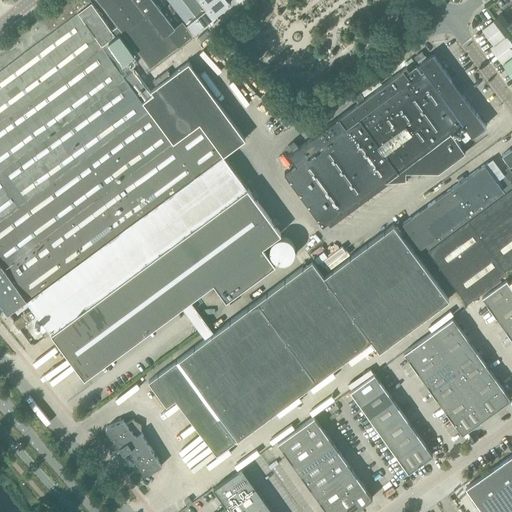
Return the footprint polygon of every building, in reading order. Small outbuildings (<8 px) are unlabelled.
[(153,93),(143,100),(123,72),(133,65),(139,60),(118,33),(119,32),(123,29),(150,64),(178,42),(179,43),(192,32),(182,19),(174,26),(154,0),(99,0),(118,24),(115,26),(111,29),(89,0),(62,0),(0,46),(0,300),(8,311),(26,297),(32,306),(14,319),(19,326),(38,313),(44,321),(39,326),(43,332),(46,335),(51,332),(84,377),(181,306),(189,300),(213,282),(226,300),(275,264),(263,246),(281,233),(224,154),(246,138),(189,61),(171,74),(168,69),(153,80),(156,85),(151,89),(153,93)] [(170,0),(187,21),(206,6),(205,5),(201,0),(170,0)] [(229,0),(212,0),(205,5),(206,6),(213,15),(230,1),(229,0)] [(206,6),(187,21),(194,30),(213,15),(206,6)] [(507,35),(511,30),(511,19),(509,22),(502,13),(494,19),(495,20),(494,20),(506,35),(507,35)] [(506,35),(494,20),(483,29),(494,44),(491,47),(503,63),(511,55),(511,41),(507,35),(506,35)] [(425,55),(422,51),(415,56),(418,61),(425,55)] [(297,164),(285,173),(323,225),(385,179),(386,180),(400,179),(405,179),(406,171),(439,171),(465,152),(450,131),(463,122),(468,129),(464,132),(468,139),(473,135),(486,125),(462,92),(453,79),(433,53),(419,63),(425,70),(421,73),(416,66),(409,71),(406,68),(364,99),(359,103),(339,117),(339,118),(289,154),(297,164)] [(511,55),(503,63),(511,75),(511,55)] [(511,163),(511,146),(502,154),(510,165),(511,163)] [(419,210),(403,222),(421,247),(424,244),(428,249),(511,187),(511,184),(504,174),(500,177),(488,161),(419,210)] [(511,187),(428,249),(466,302),(479,292),(482,296),(496,286),(493,282),(499,278),(498,268),(501,266),(503,269),(511,262),(511,187)] [(205,339),(149,380),(166,404),(184,391),(208,423),(199,429),(217,454),(371,339),(379,350),(449,299),(394,224),(324,276),(312,260),(213,333),(208,326),(189,300),(182,305),(201,331),(206,338),(205,339)] [(511,295),(511,286),(508,281),(506,279),(482,296),(492,310),(511,295)] [(511,295),(492,310),(501,323),(511,314),(511,295)] [(511,334),(511,314),(501,323),(511,336),(511,334)] [(453,317),(428,334),(438,348),(463,331),(453,317)] [(463,331),(438,348),(448,361),(472,344),(463,331)] [(438,348),(428,334),(404,352),(414,365),(438,348)] [(472,344),(448,361),(457,374),(481,357),(472,344)] [(448,361),(438,348),(414,365),(423,378),(448,361)] [(491,370),(481,357),(457,374),(466,387),(491,370)] [(448,361),(423,378),(432,391),(457,374),(448,361)] [(500,383),(491,370),(466,387),(475,400),(487,392),(500,383)] [(375,373),(350,390),(360,404),(384,386),(375,373)] [(466,387),(457,374),(432,391),(442,404),(466,387)] [(511,398),(500,383),(487,392),(499,407),(511,398)] [(394,400),(384,386),(360,404),(370,417),(394,400)] [(466,387),(442,404),(451,418),(463,409),(475,400),(466,387)] [(487,392),(475,400),(487,416),(499,407),(487,392)] [(394,400),(370,417),(379,430),(403,413),(394,400)] [(487,416),(475,400),(463,409),(475,424),(487,416)] [(463,409),(451,418),(462,433),(475,424),(463,409)] [(412,425),(403,413),(379,430),(388,443),(412,425)] [(314,416),(302,424),(312,438),(324,429),(314,416)] [(106,427),(106,428),(106,430),(124,451),(129,449),(145,475),(162,464),(141,431),(141,423),(134,418),(133,418),(126,422),(116,429),(112,423),(107,425),(106,427)] [(302,424),(278,442),(287,455),(312,438),(302,424)] [(422,438),(412,425),(388,443),(397,456),(409,447),(422,438)] [(333,442),(324,429),(312,438),(321,451),(333,442)] [(312,438),(287,455),(297,468),(321,451),(312,438)] [(422,438),(409,447),(421,463),(433,454),(422,438)] [(333,442),(321,451),(331,464),(343,455),(333,442)] [(421,463),(409,447),(397,456),(408,472),(421,463)] [(321,451),(297,468),(306,481),(331,464),(321,451)] [(487,472),(466,487),(483,511),(511,511),(511,454),(489,470),(487,472)] [(352,468),(343,455),(331,464),(340,477),(352,468)] [(331,464),(306,481),(315,494),(340,477),(331,464)] [(273,511),(242,467),(214,488),(221,498),(227,505),(217,511),(273,511)] [(352,468),(340,477),(349,490),(361,481),(352,468)] [(340,477),(315,494),(325,508),(338,498),(349,490),(340,477)] [(373,497),(361,481),(349,490),(361,506),(373,497)] [(349,490),(338,498),(347,511),(351,511),(361,506),(349,490)] [(347,511),(338,498),(325,508),(327,511),(347,511)]
